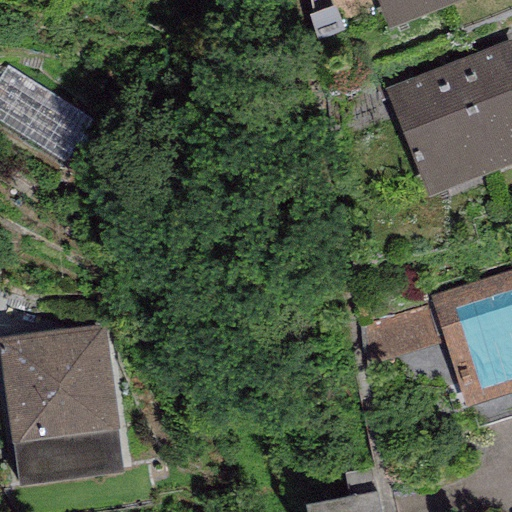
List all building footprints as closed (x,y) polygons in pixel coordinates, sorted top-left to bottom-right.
[(448,10),(444,0),(372,0),(386,35),(448,10)] [(444,0),(448,10),(473,0),(444,0)] [(511,39),(449,65),(493,176),(511,168),(511,39)] [(493,176),(449,65),(386,89),(430,201),(493,176)] [(511,274),(427,300),(464,416),(511,400),(511,274)] [(103,333),(0,347),(0,368),(18,496),(124,481),(103,333)] [(330,511),(379,511),(377,500),(330,511)]
